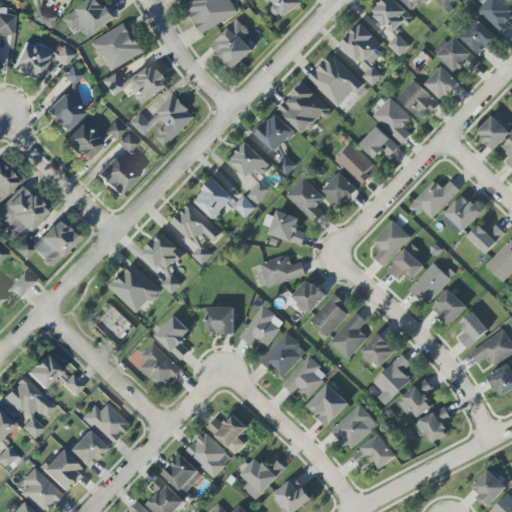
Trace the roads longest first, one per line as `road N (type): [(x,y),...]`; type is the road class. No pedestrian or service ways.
road 1 (residential): [(0,353),(339,0)]
road 2 (residential): [(446,142),(343,256),(435,351),(490,440)]
road 3 (residential): [(226,380),(207,389),(89,511)]
road 4 (residential): [(355,511),(303,444),(226,380)]
road 5 (residential): [(41,311),(166,432)]
road 6 (residential): [(511,427),(360,511)]
road 7 (residential): [(9,118),(35,156),(114,235)]
road 8 (residential): [(148,0),(189,67),(233,111)]
